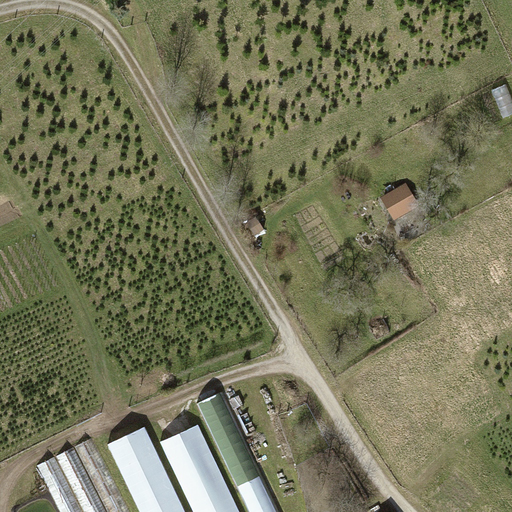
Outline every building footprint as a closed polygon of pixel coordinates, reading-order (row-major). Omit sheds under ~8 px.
[(410,184),(384,199),(395,217),(420,201),(410,184)] [(388,320),(374,329),(381,339),(395,331),(388,320)] [(198,409),(247,511),(276,511),(222,397),(198,409)] [(152,428),(193,511),(238,511),(189,410),(152,428)] [(109,449),(139,511),(185,511),(146,431),(109,449)] [(78,448),(108,511),(129,511),(95,440),(78,448)] [(108,511),(78,448),(59,457),(85,511),(108,511)] [(38,467),(59,511),(85,511),(59,457),(38,467)]
